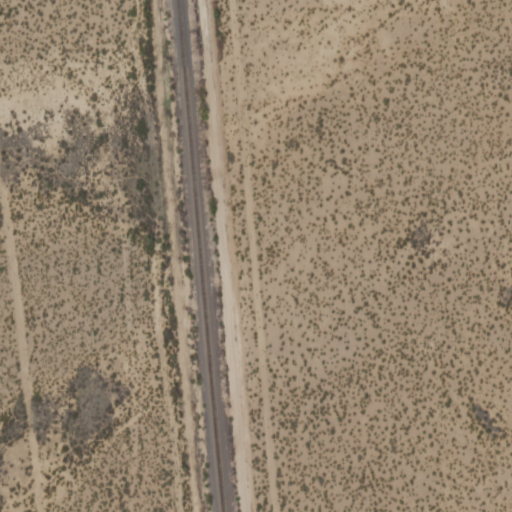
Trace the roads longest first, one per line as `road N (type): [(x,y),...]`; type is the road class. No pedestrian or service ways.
road 1 (residential): [(245,511),(201,0)]
road 2 (track): [(230,0),(273,511)]
road 3 (track): [(39,511),(0,172)]
